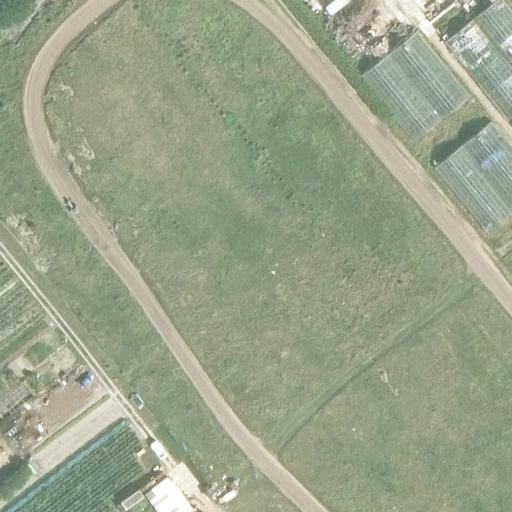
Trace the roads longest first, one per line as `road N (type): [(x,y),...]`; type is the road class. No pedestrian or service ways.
road 1 (track): [(511,304),(269,0)]
road 2 (track): [(210,511),(0,248)]
